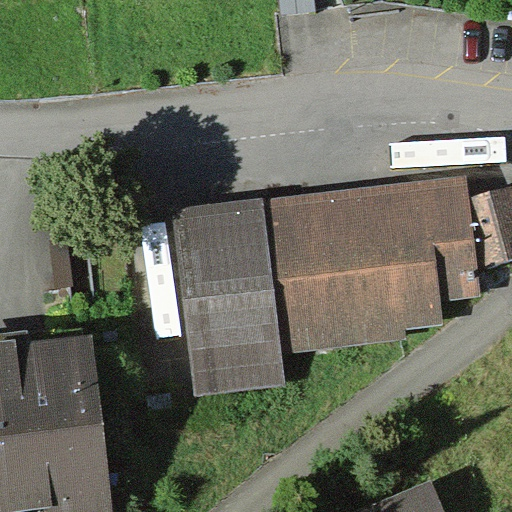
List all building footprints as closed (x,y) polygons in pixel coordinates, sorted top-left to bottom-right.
[(58,0),(0,0),(0,15),(60,8),(58,0)] [(273,0),(276,21),(311,17),(308,0),(273,0)] [(471,276),(511,264),(511,219),(505,196),(463,208),(471,276)] [(473,295),(471,276),(463,208),(462,199),(179,232),(197,387),(279,377),(276,353),(398,339),(397,326),(434,322),(431,300),(473,295)] [(0,511),(35,511),(81,506),(75,454),(87,453),(74,355),(18,362),(17,353),(0,355),(0,511)] [(433,511),(426,493),(382,511),(433,511)]
